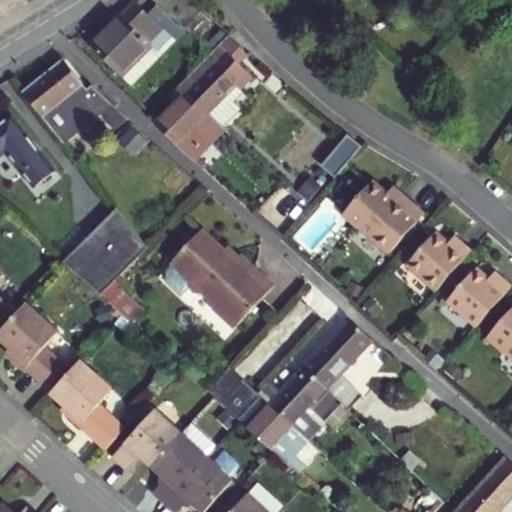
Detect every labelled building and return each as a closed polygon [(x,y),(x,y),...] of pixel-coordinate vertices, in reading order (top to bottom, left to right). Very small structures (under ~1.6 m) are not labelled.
[(150,11),(141,19),(155,33),(166,42),(177,51),(182,46),(150,11)] [(119,88),(120,87),(150,58),(157,65),(171,51),(165,44),(166,42),(155,33),(141,19),(135,12),(89,57),(119,88)] [(129,96),(177,51),(166,42),(165,44),(171,51),(157,65),(150,58),(120,87),(129,96)] [(214,117),(238,92),(243,96),(253,85),(239,72),(233,67),(242,56),(236,51),(228,45),(202,72),(177,97),(185,104),(207,125),(214,117)] [(242,56),(233,67),(239,72),(249,62),(242,56)] [(22,102),(62,152),(100,122),(114,139),(127,128),(91,97),(86,100),(62,70),(22,102)] [(207,125),(185,104),(156,135),(195,172),(224,140),(207,125)] [(52,181),(9,127),(0,133),(0,164),(4,162),(33,197),(52,181)] [(361,158),(347,146),(320,176),(334,188),(361,158)] [(375,191),(345,226),(360,239),(362,237),(392,263),(426,224),(403,204),(398,210),(391,204),(375,191)] [(396,198),(391,204),(398,210),(403,204),(396,198)] [(114,217),(60,272),(99,306),(110,295),(147,257),(114,217)] [(59,228),(48,238),(69,260),(79,249),(59,228)] [(184,299),(192,306),(199,305),(208,313),(210,321),(230,340),(271,295),(236,266),(231,272),(197,242),(166,276),(183,291),(184,299)] [(437,245),(410,276),(438,299),(471,261),(462,253),(458,257),(452,252),(448,255),(437,245)] [(455,247),(452,252),(458,257),(462,253),(455,247)] [(453,312),(480,335),(511,298),(511,295),(503,287),(498,292),(494,288),(490,292),(480,283),(453,312)] [(498,283),(494,288),(498,292),(503,287),(498,283)] [(110,295),(99,306),(114,319),(125,308),(110,295)] [(141,324),(125,308),(114,319),(117,322),(131,334),(141,324)] [(22,310),(0,334),(0,348),(15,361),(11,366),(49,400),(69,377),(43,353),(55,340),(22,310)] [(506,362),(511,366),(511,321),(487,350),(504,364),(506,362)] [(346,328),(324,351),(336,363),(329,371),(341,382),(346,376),(370,350),(346,328)] [(336,363),(324,351),(303,375),(349,418),(360,406),(338,385),(341,382),(329,371),(336,363)] [(109,395),(78,367),(69,377),(49,400),(68,417),(64,421),(102,454),(123,431),(97,408),(109,395)] [(229,375),(223,382),(236,394),(242,387),(229,375)] [(269,412),(292,434),(309,416),(331,437),(349,418),(303,375),(278,401),(268,392),(258,402),(269,412)] [(206,400),(209,403),(234,426),(235,427),(245,417),(258,402),(242,387),(236,394),(223,382),(206,400)] [(235,427),(268,456),(298,483),(320,460),(292,434),(269,412),(258,402),(245,417),(235,427)] [(133,459),(148,472),(177,439),(151,416),(109,462),(121,473),(133,459)] [(202,462),(177,439),(148,472),(162,484),(149,499),(161,509),(202,462)] [(202,462),(161,509),(164,511),(178,511),(185,504),(193,511),(204,511),(228,485),(202,462)] [(511,474),(506,469),(465,511),(507,511),(511,508),(511,474)] [(260,511),(245,498),(232,511),(260,511)]
